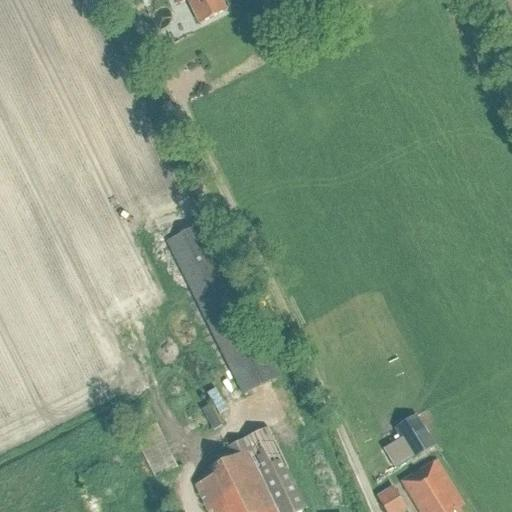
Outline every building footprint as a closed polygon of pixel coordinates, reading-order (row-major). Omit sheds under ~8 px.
[(183,0),(190,12),(200,7),(210,27),(241,11),(234,0),(183,0)] [(169,248),(242,396),(277,378),(204,231),(169,248)] [(273,389),(281,409),(304,399),(296,379),(273,389)] [(313,422),(304,404),(282,414),(290,433),(313,422)] [(134,436),(155,480),(178,469),(157,425),(134,436)] [(422,426),(410,434),(400,440),(412,460),(434,446),(422,426)] [(206,511),(301,511),(307,510),(267,429),(226,449),(230,456),(225,458),(227,462),(209,471),(212,478),(194,487),(206,511)] [(463,506),(436,463),(402,484),(419,511),(457,511),(456,510),(463,506)] [(376,497),(385,511),(403,511),(406,510),(392,487),(376,497)]
